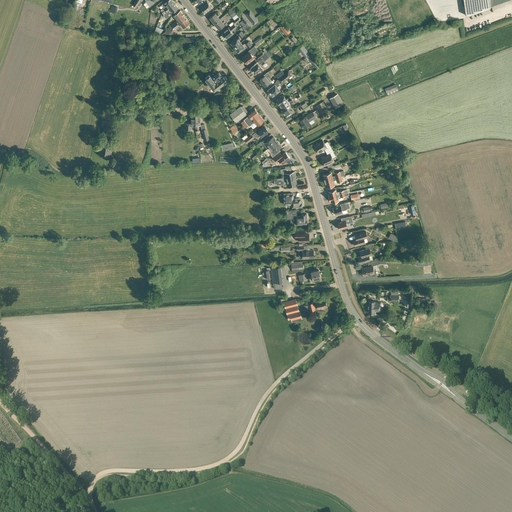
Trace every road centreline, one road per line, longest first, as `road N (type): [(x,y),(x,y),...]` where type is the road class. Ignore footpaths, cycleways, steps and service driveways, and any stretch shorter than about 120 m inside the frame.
road 1 (track): [(86,494),(97,474),(111,470),(190,470),(222,461),(243,441),(272,386),(357,318)]
road 2 (secondary): [(330,243),(307,164),(256,96)]
road 3 (track): [(96,511),(0,403)]
road 4 (unclassified): [(126,107),(187,108),(256,96)]
road 5 (secondary): [(256,96),(182,0)]
